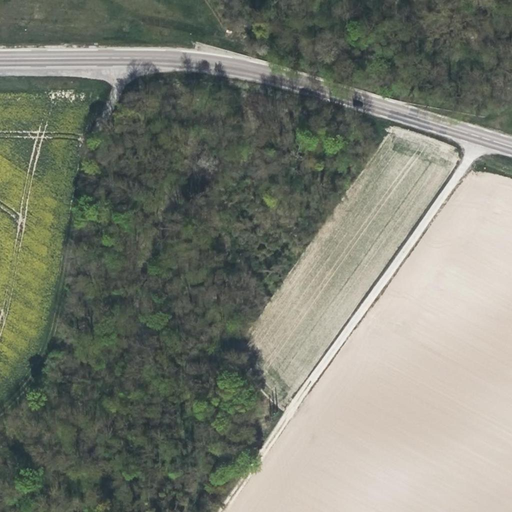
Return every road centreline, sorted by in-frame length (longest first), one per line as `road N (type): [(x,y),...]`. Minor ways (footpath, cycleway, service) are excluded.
road 1 (tertiary): [(511,146),(238,66),(139,56),(0,57)]
road 2 (track): [(220,511),(481,137)]
